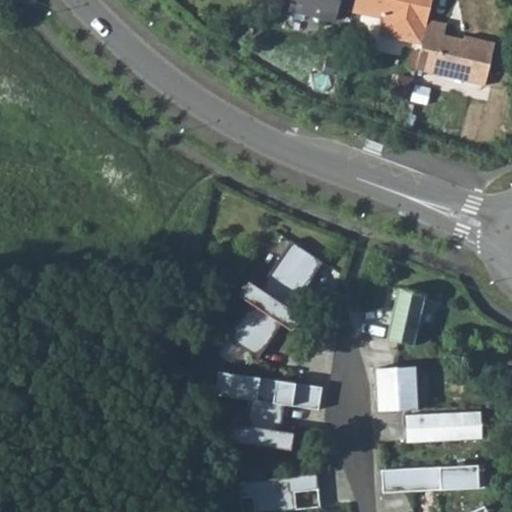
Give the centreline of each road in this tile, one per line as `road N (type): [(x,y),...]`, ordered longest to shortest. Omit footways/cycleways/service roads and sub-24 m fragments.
road 1 (residential): [(496,229),(284,151),(228,121),(133,55),(80,0)]
road 2 (residential): [(364,511),(343,414),(344,306)]
